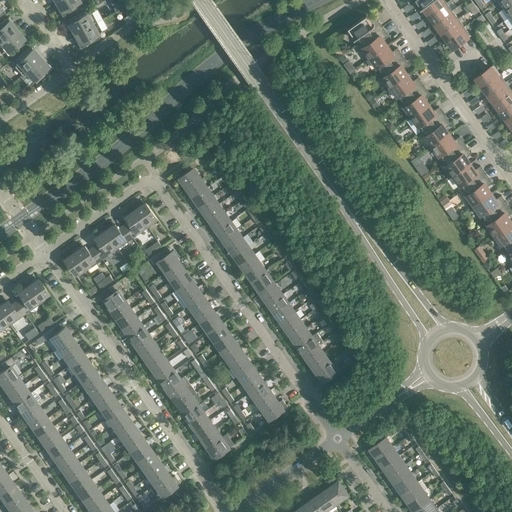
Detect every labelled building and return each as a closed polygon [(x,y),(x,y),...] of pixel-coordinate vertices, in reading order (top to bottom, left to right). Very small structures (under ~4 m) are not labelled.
[(80,0),(59,0),(56,2),(61,10),(59,11),(62,16),(81,5),(79,1),(80,0)] [(416,0),(422,7),(421,8),(431,0),(416,0)] [(446,2),(444,0),(431,0),(421,8),(421,9),(422,8),(428,16),(446,2)] [(511,2),(511,0),(498,0),(504,9),(511,2)] [(476,6),(472,1),(467,5),(470,10),(476,6)] [(452,10),(446,2),(428,16),(434,24),(452,10)] [(113,7),(115,12),(122,8),(120,4),(113,7)] [(479,11),(476,6),(470,10),(474,15),(479,11)] [(458,19),(452,10),(434,24),(440,32),(458,19)] [(70,26),(74,34),(96,22),(91,13),(87,15),(85,11),(65,21),(68,27),(70,26)] [(356,38),(359,43),(383,27),(382,26),(382,27),(377,20),(378,19),(377,18),(371,22),(366,15),(348,28),(355,38),(354,38),(355,39),(356,38)] [(485,20),(482,15),(476,18),(480,23),(485,20)] [(126,24),(132,21),(129,16),(123,20),(126,24)] [(0,43),(17,30),(11,22),(12,21),(9,17),(0,23),(0,43)] [(464,27),(458,19),(440,32),(446,40),(464,27)] [(102,31),(96,22),(74,34),(79,42),(77,43),(80,48),(99,38),(97,34),(102,31)] [(383,27),(359,43),(370,58),(388,45),(383,39),(389,35),(388,34),(387,34),(382,28),(383,27)] [(471,36),(464,27),(446,40),(452,49),(471,36)] [(23,37),(17,30),(0,43),(1,43),(11,55),(28,40),(24,36),(23,37)] [(14,67),(22,75),(40,58),(34,51),(36,49),(32,45),(15,60),(18,63),(14,67)] [(392,52),(388,45),(370,58),(380,73),(403,56),(403,55),(402,56),(398,49),(397,48),(392,52)] [(339,46),(334,50),(339,56),(344,53),(339,46)] [(340,57),(344,63),(349,60),(344,54),(340,57)] [(404,57),(403,56),(380,73),(390,87),(408,75),(404,68),(409,65),(408,63),(408,64),(403,57),(404,57)] [(47,65),(40,58),(22,75),(26,72),(36,83),(52,68),(48,64),(47,65)] [(500,74),(493,65),(475,78),(481,87),(500,74)] [(506,82),(500,74),(481,87),(487,95),(506,82)] [(413,81),(408,75),(390,87),(401,102),(424,86),(424,85),(423,85),(418,79),(419,78),(418,77),(413,81)] [(511,90),(506,82),(487,95),(494,104),(511,90)] [(425,86),(424,86),(401,102),(411,117),(429,104),(425,98),(430,94),(429,93),(424,87),(425,86)] [(511,102),(511,90),(494,104),(500,112),(511,102)] [(511,115),(511,102),(500,112),(506,120),(511,115)] [(434,111),(429,104),(411,117),(422,132),(445,115),(444,115),(439,108),(440,108),(439,107),(434,111)] [(445,116),(445,115),(422,132),(432,146),(450,134),(445,127),(451,124),(450,122),(449,123),(445,116)] [(454,140),(450,134),(432,146),(442,161),(466,145),(465,144),(460,138),(461,137),(460,136),(454,140)] [(230,135),(227,136),(224,139),(230,148),(236,143),(230,135)] [(466,145),(442,161),(453,176),(471,163),(466,157),(472,153),(471,152),(470,152),(465,146),(466,145)] [(418,156),(412,161),(422,176),(429,171),(418,156)] [(180,178),(187,189),(201,179),(194,169),(199,165),(195,160),(184,167),(188,172),(180,178)] [(475,169),(471,163),(453,176),(463,191),(486,174),(486,173),(485,174),(481,167),(480,166),(475,169)] [(225,171),(221,165),(217,168),(222,174),(225,171)] [(487,175),(486,174),(463,191),(473,205),(491,193),(487,187),(492,183),(492,181),(491,182),(486,175),(487,175)] [(233,182),(228,176),(225,178),(229,184),(233,182)] [(207,187),(201,179),(187,189),(193,197),(207,187)] [(237,188),(233,182),(229,184),(233,191),(237,188)] [(213,196),(207,187),(193,197),(199,206),(213,196)] [(244,199),(240,192),(236,195),(241,201),(244,199)] [(496,199),(491,193),(473,205),(484,220),(507,204),(507,203),(506,204),(502,197),(502,196),(501,195),(496,199)] [(219,204),(213,196),(199,206),(205,214),(219,204)] [(447,201),(443,196),(439,199),(442,204),(447,201)] [(249,205),(244,199),(241,201),(245,207),(249,205)] [(146,201),(141,205),(135,209),(148,227),(158,220),(147,205),(148,204),(146,201)] [(452,207),(448,202),(443,206),(447,211),(452,207)] [(225,212),(219,204),(205,214),(211,222),(225,212)] [(508,204),(507,204),(484,220),(494,235),(511,222),(511,221),(508,216),(511,212),(511,211),(507,205),(508,204)] [(148,227),(135,209),(124,216),(126,219),(127,219),(129,221),(124,225),(133,238),(148,227)] [(256,215),(252,209),(248,212),(252,218),(256,215)] [(231,221),(225,212),(211,222),(217,231),(231,221)] [(260,221),(256,215),(252,218),(257,224),(260,221)] [(237,229),(231,221),(217,231),(223,239),(237,229)] [(116,222),(105,230),(118,248),(133,238),(124,225),(119,228),(116,222)] [(511,222),(494,235),(505,250),(511,244),(511,222)] [(268,232),(264,226),(260,228),(264,234),(268,232)] [(242,237),(237,229),(223,239),(228,247),(242,237)] [(118,248),(105,230),(94,238),(96,241),(97,240),(98,242),(93,246),(103,259),(118,248)] [(272,238),(268,232),(264,234),(269,241),(272,238)] [(248,246),(242,237),(228,247),(234,256),(248,246)] [(162,246),(158,241),(145,250),(149,255),(162,246)] [(280,249),(275,242),(272,245),(276,251),(280,249)] [(85,244),(74,251),(87,270),(103,259),(93,246),(88,250),(87,247),(85,244)] [(254,254),(248,246),(234,256),(240,264),(254,254)] [(284,255),(280,249),(276,251),(280,257),(284,255)] [(87,270),(74,251),(63,259),(66,262),(77,277),(87,270)] [(159,262),(166,272),(180,262),(173,252),(164,257),(160,252),(150,259),(154,265),(159,262)] [(480,257),(484,263),(490,259),(486,253),(480,257)] [(260,262),(254,254),(240,264),(246,272),(260,262)] [(293,268),(289,261),(285,264),(289,270),(293,268)] [(186,271),(180,262),(166,272),(172,281),(186,271)] [(266,271),(260,262),(246,272),(252,281),(266,271)] [(299,276),(295,270),(291,273),(295,279),(299,276)] [(192,279),(186,271),(172,281),(178,289),(192,279)] [(273,281),(266,271),(252,281),(259,291),(273,281)] [(110,275),(97,284),(101,289),(113,280),(110,275)] [(38,277),(27,285),(40,303),(50,296),(39,281),(40,280),(38,277)] [(198,287),(192,279),(178,289),(183,297),(198,287)] [(104,300),(111,310),(126,301),(118,290),(123,287),(119,281),(108,288),(112,294),(104,300)] [(308,289),(304,283),(300,285),(304,292),(308,289)] [(261,294),(269,304),(283,294),(275,284),(261,294)] [(40,303),(27,285),(16,292),(18,295),(19,295),(21,297),(16,301),(25,314),(40,303)] [(149,287),(153,294),(157,291),(153,285),(149,287)] [(203,296),(198,287),(183,297),(189,306),(203,296)] [(312,295),(308,289),(304,292),(309,298),(312,295)] [(142,292),(146,298),(150,296),(146,290),(142,292)] [(161,297),(157,291),(153,294),(158,300),(161,297)] [(289,303),(283,294),(269,304),(274,313),(289,303)] [(154,302),(150,296),(146,298),(151,305),(154,302)] [(209,304),(203,296),(189,306),(195,314),(209,304)] [(8,298),(0,303),(0,310),(10,325),(25,314),(16,301),(11,304),(9,302),(10,301),(8,298)] [(320,306),(315,299),(312,302),(316,308),(320,306)] [(131,309),(126,301),(111,310),(117,319),(131,309)] [(161,304),(165,310),(169,308),(164,301),(161,304)] [(294,311),(289,303),(274,313),(280,321),(294,311)] [(215,312),(209,304),(195,314),(201,322),(215,312)] [(154,309),(158,315),(162,313),(157,306),(154,309)] [(324,312),(320,306),(316,308),(320,314),(324,312)] [(173,314),(169,308),(165,310),(169,316),(173,314)] [(137,317),(131,309),(117,319),(123,327),(137,317)] [(0,331),(10,325),(0,310),(0,331)] [(300,319),(294,311),(280,321),(286,329),(300,319)] [(221,321),(215,312),(201,322),(207,331),(221,321)] [(166,319),(162,313),(158,315),(162,321),(166,319)] [(332,322),(327,316),(324,319),(328,325),(332,322)] [(41,331),(54,322),(50,317),(37,326),(41,331)] [(143,326),(137,317),(123,327),(129,335),(143,326)] [(172,321),(177,327),(180,324),(176,318),(172,321)] [(306,328),(300,319),(286,329),(292,338),(306,328)] [(336,328),(332,322),(328,325),(332,331),(336,328)] [(165,326),(170,332),(173,329),(169,323),(165,326)] [(209,333),(215,342),(229,332),(223,323),(209,333)] [(185,330),(180,324),(177,327),(181,333),(185,330)] [(149,334),(143,326),(129,335),(135,344),(149,334)] [(33,336),(38,333),(34,327),(29,331),(33,336)] [(51,338),(58,348),(72,338),(65,328),(56,333),(52,328),(42,335),(46,341),(51,338)] [(312,336),(306,328),(292,338),(298,346),(312,336)] [(178,335),(173,329),(170,332),(174,338),(178,335)] [(235,340),(229,332),(215,342),(221,350),(235,340)] [(343,339),(339,333),(335,335),(340,342),(343,339)] [(155,342),(149,334),(135,344),(141,352),(155,342)] [(189,344),(192,341),(188,335),(184,338),(189,344)] [(318,344),(312,336),(298,346),(304,354),(318,344)] [(78,347),(72,338),(58,348),(64,357),(78,347)] [(348,345),(343,339),(340,342),(344,348),(348,345)] [(182,349),(185,346),(181,340),(177,343),(182,349)] [(241,349),(235,340),(221,350),(227,359),(241,349)] [(161,351),(155,342),(141,352),(147,361),(161,351)] [(194,344),(190,346),(195,353),(199,350),(194,344)] [(324,353),(318,344),(304,354),(310,363),(324,353)] [(84,355),(78,347),(64,357),(70,365),(84,355)] [(192,355),(187,349),(183,351),(188,358),(192,355)] [(247,357),(241,349),(227,359),(233,367),(247,357)] [(167,359),(161,351),(147,361),(153,369),(167,359)] [(357,358),(352,352),(349,354),(353,361),(357,358)] [(330,361),(324,353),(310,363),(316,371),(330,361)] [(90,363),(84,355),(70,365),(76,373),(90,363)] [(198,357),(202,363),(206,361),(202,355),(198,357)] [(0,373),(0,381),(4,387),(18,377),(10,366),(15,363),(11,357),(0,364),(4,370),(0,373)] [(253,365),(247,357),(233,367),(239,375),(253,365)] [(191,362),(195,368),(199,366),(195,359),(191,362)] [(41,363),(45,370),(49,367),(45,361),(41,363)] [(210,367),(206,361),(202,363),(207,370),(210,367)] [(337,372),(330,361),(316,371),(318,374),(314,377),(319,384),(337,372)] [(155,372),(161,380),(175,370),(169,362),(155,372)] [(96,372),(90,363),(76,373),(81,382),(96,372)] [(259,374),(253,365),(239,375),(244,384),(259,374)] [(34,368),(38,374),(42,372),(38,366),(34,368)] [(204,372),(199,366),(195,368),(200,374),(204,372)] [(53,373),(49,367),(45,370),(50,376),(53,373)] [(181,379),(175,370),(161,380),(167,389),(181,379)] [(210,374),(214,380),(218,377),(214,371),(210,374)] [(46,378),(42,372),(38,374),(43,381),(46,378)] [(101,380),(96,372),(81,382),(87,390),(101,380)] [(264,382),(259,374),(244,384),(250,392),(264,382)] [(186,375),(181,379),(167,389),(172,397),(191,384),(186,375)] [(203,379),(207,385),(211,382),(207,376),(203,379)] [(24,385),(18,377),(4,387),(9,395),(24,385)] [(53,380),(57,386),(61,384),(56,377),(53,380)] [(222,384),(218,377),(214,380),(219,386),(222,384)] [(107,388),(101,380),(87,390),(93,398),(107,388)] [(46,385),(50,391),(54,389),(49,382),(46,385)] [(215,389),(211,382),(207,385),(212,391),(215,389)] [(270,390),(264,382),(250,392),(256,400),(270,390)] [(65,390),(61,384),(57,386),(61,392),(65,390)] [(197,392),(191,384),(172,397),(178,405),(192,395),(197,392)] [(29,393),(24,385),(9,395),(15,403),(29,393)] [(113,397),(107,388),(93,398),(99,407),(113,397)] [(222,391),(226,397),(230,394),(225,388),(222,391)] [(58,395),(54,389),(50,391),(54,397),(58,395)] [(276,399),(270,390),(256,400),(262,409),(276,399)] [(35,402),(29,393),(15,403),(21,412),(35,402)] [(215,395),(219,402),(223,399),(218,393),(215,395)] [(64,397),(69,403),(73,400),(68,394),(64,397)] [(234,400),(230,394),(226,397),(230,403),(234,400)] [(198,404),(192,395),(178,405),(184,414),(198,404)] [(58,402),(62,408),(66,405),(61,399),(58,402)] [(101,409),(107,418),(121,408),(115,399),(101,409)] [(227,405),(223,399),(219,402),(223,408),(227,405)] [(279,402),(276,399),(262,409),(270,419),(288,407),(283,399),(279,402)] [(77,407),(73,400),(69,403),(73,409),(77,407)] [(41,410),(35,402),(21,412),(27,420),(41,410)] [(204,412),(198,404),(184,414),(190,422),(204,412)] [(70,411),(66,405),(62,408),(66,414),(70,411)] [(233,407),(238,413),(241,411),(237,405),(233,407)] [(127,416),(121,408),(107,418),(113,426),(127,416)] [(47,418),(41,410),(27,420),(33,428),(47,418)] [(226,412),(231,418),(234,416),(230,410),(226,412)] [(76,414),(81,420),(84,417),(80,411),(76,414)] [(246,417),(241,411),(238,413),(242,420),(246,417)] [(210,420),(204,412),(190,422),(196,430),(210,420)] [(74,425),(78,422),(73,416),(69,419),(74,425)] [(133,425),(127,416),(113,426),(119,435),(133,425)] [(239,422),(234,416),(231,418),(235,424),(239,422)] [(53,427),(47,418),(33,428),(39,437),(53,427)] [(86,420),(83,422),(87,429),(91,426),(86,420)] [(216,429),(210,420),(196,430),(202,439),(216,429)] [(247,426),(251,432),(255,430),(250,424),(247,426)] [(84,431),(79,425),(76,427),(80,434),(84,431)] [(139,433),(133,425),(119,435),(125,443),(139,433)] [(59,435),(53,427),(39,437),(45,445),(59,435)] [(240,431),(244,437),(248,435),(243,428),(240,431)] [(222,437),(216,429),(202,439),(208,447),(222,437)] [(90,433),(95,439),(98,437),(94,431),(90,433)] [(145,441),(139,433),(125,443),(131,451),(145,441)] [(83,438),(88,444),(91,442),(87,435),(83,438)] [(103,443),(98,437),(95,439),(99,446),(103,443)] [(229,448),(222,437),(208,447),(210,450),(206,453),(211,460),(229,448)] [(375,458),(376,459),(394,446),(393,446),(392,447),(386,437),(370,449),(377,458),(375,458)] [(47,448),(53,456),(67,446),(61,438),(47,448)] [(151,450),(145,441),(131,451),(137,460),(151,450)] [(96,448),(91,442),(88,444),(92,450),(96,448)] [(73,455),(67,446),(53,456),(59,465),(73,455)] [(394,446),(376,459),(377,458),(383,466),(382,467),(400,455),(398,455),(393,447),(394,446)] [(102,450),(106,456),(110,453),(106,447),(102,450)] [(157,458),(151,450),(137,460),(142,468),(157,458)] [(95,455),(99,461),(103,458),(99,452),(95,455)] [(114,460),(110,453),(106,456),(111,462),(114,460)] [(79,463),(73,455),(59,465),(64,473),(79,463)] [(400,455),(382,467),(382,468),(383,467),(389,475),(388,476),(406,464),(406,463),(405,464),(399,456),(400,455)] [(107,465),(103,458),(99,461),(104,467),(107,465)] [(162,466),(157,458),(142,468),(148,476),(162,466)] [(84,471),(79,463),(64,473),(70,481),(84,471)] [(114,467),(118,473),(122,470),(117,464),(114,467)] [(406,464),(388,476),(389,476),(395,484),(394,485),(412,472),(411,473),(405,465),(406,464)] [(168,475),(162,466),(148,476),(154,485),(168,475)] [(107,471),(111,478),(115,475),(110,469),(107,471)] [(126,476),(122,470),(118,473),(122,479),(126,476)] [(90,480),(84,471),(70,481),(76,490),(90,480)] [(412,473),(412,472),(394,485),(395,484),(401,493),(400,494),(418,481),(417,482),(411,473),(412,473)] [(0,480),(0,493),(13,484),(7,475),(0,480)] [(119,481),(115,475),(111,478),(115,484),(119,481)] [(171,478),(168,475),(154,485),(162,495),(180,483),(175,475),(171,478)] [(96,488),(90,480),(76,490),(82,498),(96,488)] [(125,483),(130,489),(133,487),(129,481),(125,483)] [(419,481),(418,481),(400,494),(401,494),(402,493),(408,502),(406,503),(407,503),(425,490),(424,490),(423,491),(417,482),(419,481)] [(333,485),(326,490),(335,503),(348,494),(340,482),(334,486),(333,485)] [(19,492),(13,484),(0,493),(0,495),(5,502),(19,492)] [(118,488),(123,494),(126,492),(122,486),(118,488)] [(138,493),(133,487),(130,489),(134,496),(138,493)] [(102,496),(96,488),(82,498),(88,506),(102,496)] [(323,511),(335,503),(326,490),(319,495),(319,496),(314,500),(322,511),(323,511)] [(425,490),(407,503),(408,502),(414,511),(413,511),(431,499),(430,499),(424,491),(425,490)] [(25,501),(19,492),(5,502),(11,511),(25,501)] [(131,498),(126,492),(123,494),(127,500),(131,498)] [(97,511),(108,505),(102,496),(88,506),(91,511),(97,511)] [(431,499),(413,511),(414,511),(430,511),(437,508),(436,508),(430,500),(431,499)] [(143,508),(147,506),(142,500),(139,502),(143,508)] [(322,511),(314,500),(309,504),(308,503),(301,508),(303,511),(322,511)] [(26,511),(31,509),(25,501),(11,511),(26,511)]
